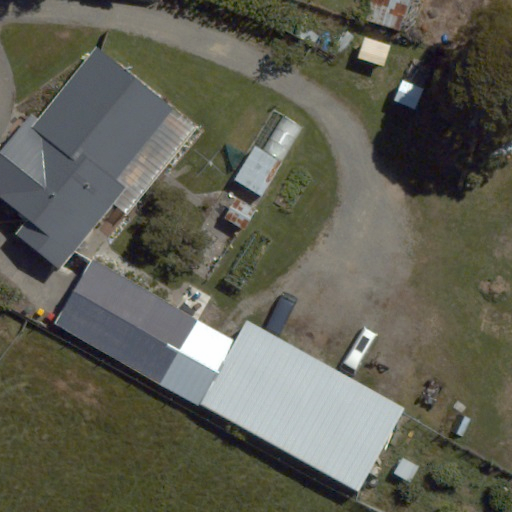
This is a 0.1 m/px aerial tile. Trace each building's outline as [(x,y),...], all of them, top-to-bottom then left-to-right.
[(369,0),(364,21),(402,31),(410,0),(369,0)] [(15,234),(60,270),(185,118),(98,47),(39,118),(33,113),(0,152),(0,196),(27,219),(15,234)] [(256,146),(234,179),(259,195),(281,162),(256,146)] [(256,209),(236,198),(225,218),(244,230),(256,209)] [(233,340),(88,259),(53,322),(198,403),(233,340)] [(405,409),(247,321),(201,404),(359,492),(405,409)]
